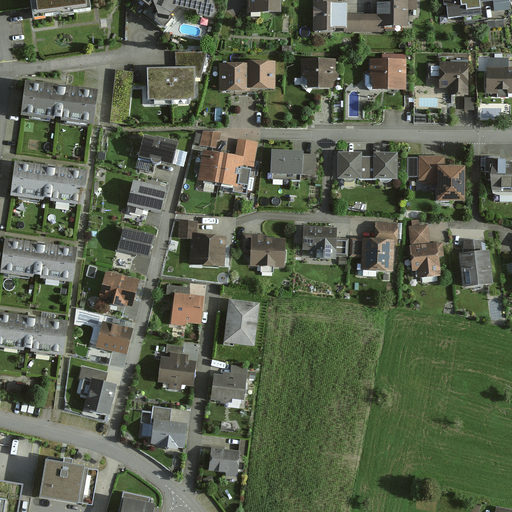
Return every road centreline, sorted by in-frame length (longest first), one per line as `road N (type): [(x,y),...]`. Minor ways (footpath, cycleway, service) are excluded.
road 1 (residential): [(108,450),(179,167)]
road 2 (residential): [(511,135),(247,134)]
road 3 (residential): [(214,291),(190,487),(181,499)]
